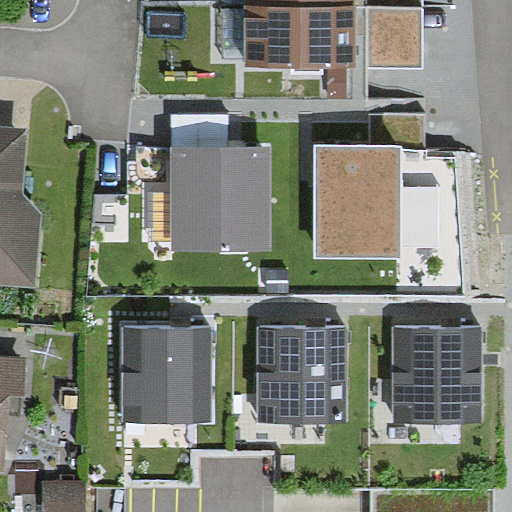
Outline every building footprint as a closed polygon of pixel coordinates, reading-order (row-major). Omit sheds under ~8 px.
[(357,28),(356,0),(245,0),(246,63),(357,63),(357,28)] [(426,0),(367,0),(368,14),(426,14),(426,0)] [(426,14),(368,14),(369,74),(424,75),(426,14)] [(368,132),(317,131),(317,175),(316,241),(401,242),(402,144),(423,144),(423,111),(368,110),(368,132)] [(230,111),(176,111),(176,237),(271,237),(271,133),(230,133),(230,111)] [(0,282),(33,285),(37,207),(21,188),(26,126),(0,124),(0,282)] [(214,315),(126,316),(126,411),(215,410),(214,315)] [(349,317),(262,317),(262,414),(349,414),(349,317)] [(479,321),(395,322),(396,413),(480,412),(479,321)] [(0,464),(9,465),(15,364),(0,362),(0,464)] [(74,511),(75,480),(43,480),(42,511),(74,511)] [(286,485),(285,511),(502,511),(503,489),(286,485)]
